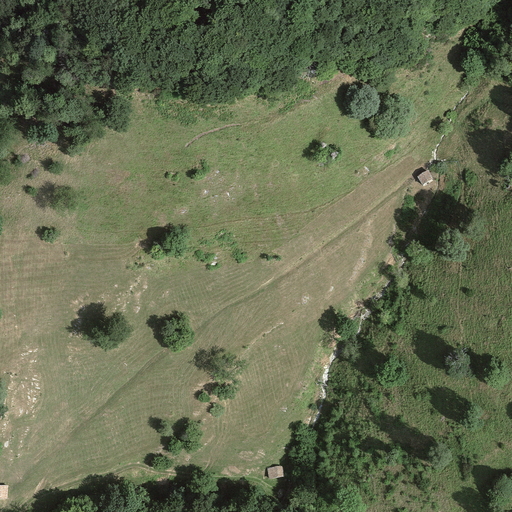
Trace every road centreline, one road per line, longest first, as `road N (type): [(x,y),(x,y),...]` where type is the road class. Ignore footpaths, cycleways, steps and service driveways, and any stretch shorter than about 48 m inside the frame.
road 1 (track): [(27,501),(53,449),(120,390),(344,238),(421,168)]
road 2 (track): [(16,511),(50,489),(133,466),(258,485),(283,495),(289,511)]
